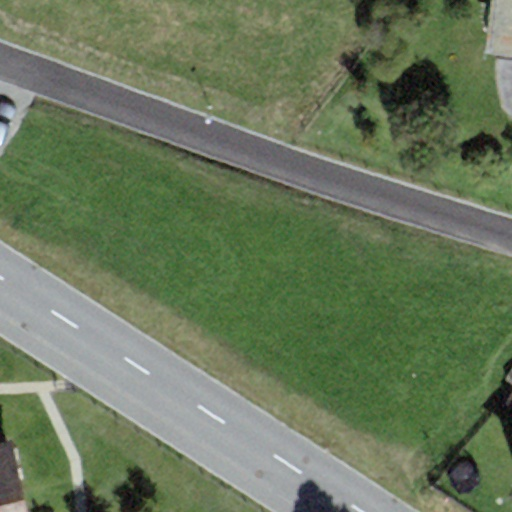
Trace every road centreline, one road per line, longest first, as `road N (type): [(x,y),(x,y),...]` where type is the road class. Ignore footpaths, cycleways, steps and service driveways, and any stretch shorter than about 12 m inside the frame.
road 1 (residential): [(0,63),(511,236)]
road 2 (tertiary): [(0,279),(354,511)]
